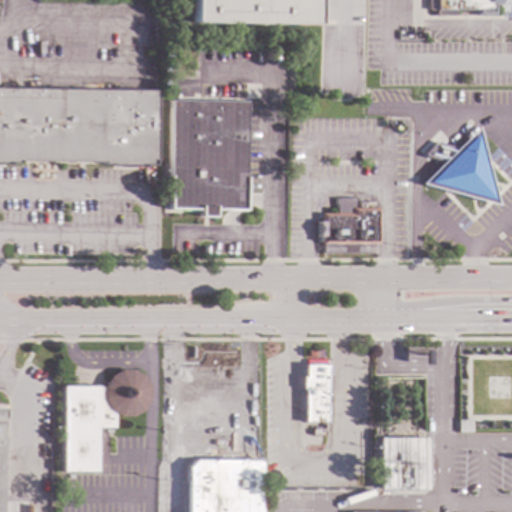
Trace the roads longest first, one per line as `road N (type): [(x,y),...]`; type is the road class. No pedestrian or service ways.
road 1 (primary): [(511,277),(0,278)]
road 2 (primary): [(0,321),(380,319)]
road 3 (primary): [(380,319),(450,301),(511,300)]
road 4 (primary): [(380,319),(511,318)]
